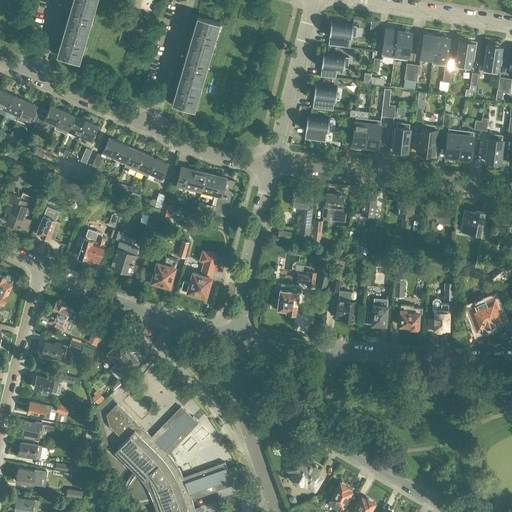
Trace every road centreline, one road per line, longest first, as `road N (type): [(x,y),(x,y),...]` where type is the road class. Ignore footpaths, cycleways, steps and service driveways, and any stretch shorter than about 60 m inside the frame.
road 1 (residential): [(511,194),(271,165)]
road 2 (residential): [(451,511),(322,433),(327,350)]
road 3 (residential): [(241,338),(123,305),(40,268)]
road 4 (residential): [(511,356),(327,350)]
road 5 (residential): [(275,511),(244,421),(241,338)]
road 6 (residential): [(241,338),(249,254),(271,165)]
road 7 (residential): [(0,439),(40,268)]
road 8 (residential): [(271,165),(313,0)]
road 9 (residential): [(511,23),(363,0)]
road 10 (residential): [(148,129),(186,0)]
road 11 (residential): [(271,165),(225,159),(148,129)]
road 12 (residential): [(148,129),(32,77)]
